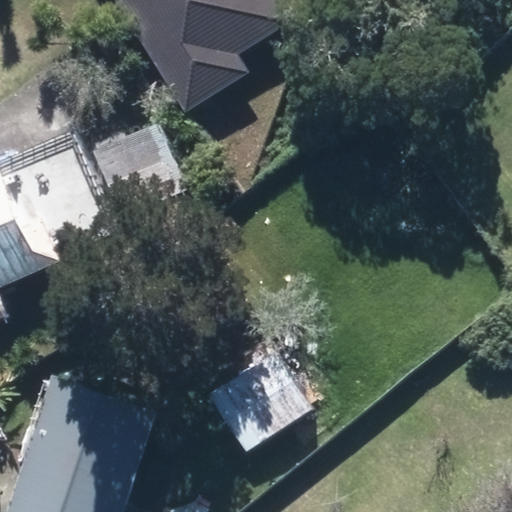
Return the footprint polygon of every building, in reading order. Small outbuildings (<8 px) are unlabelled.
[(126,0),(195,109),(258,68),(247,50),(300,17),(288,0),(126,0)] [(94,147),(125,216),(189,187),(158,118),(94,147)] [(105,239),(68,152),(7,177),(4,171),(0,172),(0,287),(63,261),(62,256),(105,239)] [(214,394),(249,451),(314,411),(279,354),(214,394)] [(0,511),(116,511),(150,417),(47,381),(0,511)]
